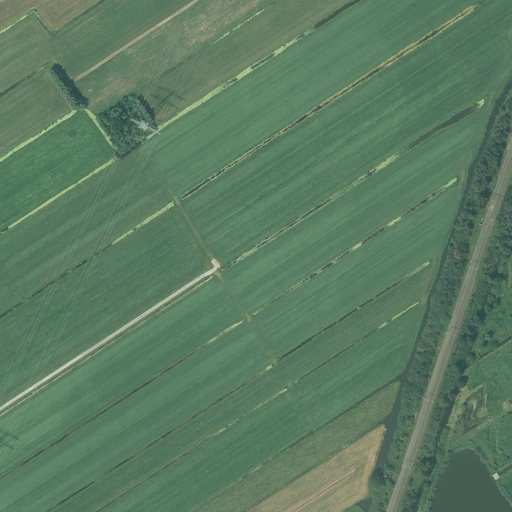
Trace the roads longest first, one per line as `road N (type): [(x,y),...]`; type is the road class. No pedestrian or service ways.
road 1 (track): [(0,409),(215,268)]
road 2 (track): [(197,0),(77,79),(55,61)]
